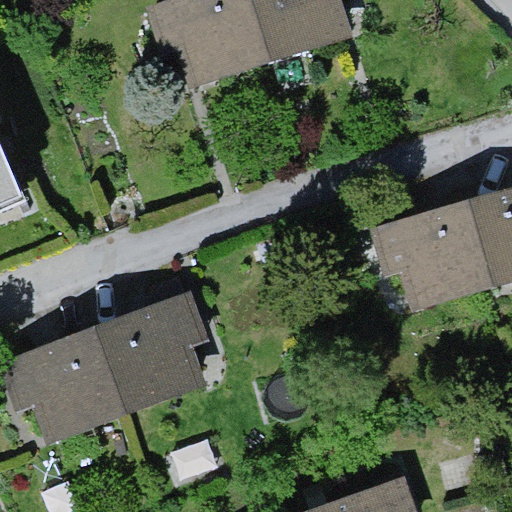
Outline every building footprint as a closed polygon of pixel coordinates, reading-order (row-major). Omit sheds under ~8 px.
[(145,0),(160,43),(176,92),(330,41),(316,0),(145,0)] [(0,215),(19,207),(0,162),(0,215)] [(391,295),(407,344),(511,309),(511,200),(375,246),(391,295)] [(24,405),(40,454),(194,403),(178,354),(161,305),(7,356),(24,405)] [(376,511),(365,477),(258,511),(376,511)]
